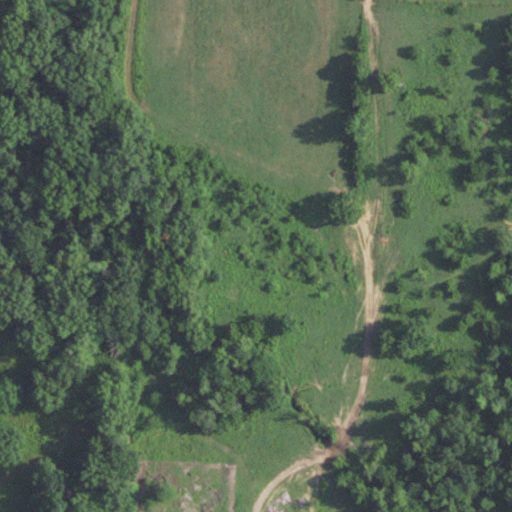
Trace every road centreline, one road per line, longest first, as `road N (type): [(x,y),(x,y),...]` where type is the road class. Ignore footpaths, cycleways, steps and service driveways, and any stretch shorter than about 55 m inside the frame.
road 1 (residential): [(374,0),(375,195),(364,239),(363,373),(347,437),(321,462),(293,511)]
road 2 (residential): [(364,239),(344,200),(249,175),(174,139),(148,116),(132,92),(135,0)]
